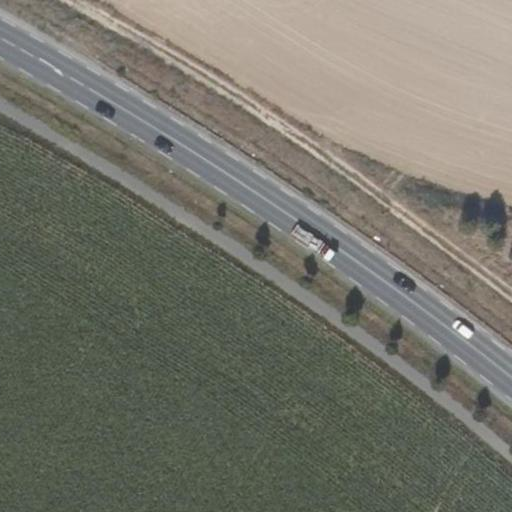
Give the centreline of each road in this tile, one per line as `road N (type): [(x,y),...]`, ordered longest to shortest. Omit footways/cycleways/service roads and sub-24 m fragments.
road 1 (secondary): [(511,381),(325,239),(0,38)]
road 2 (track): [(65,0),(332,161),(511,300)]
